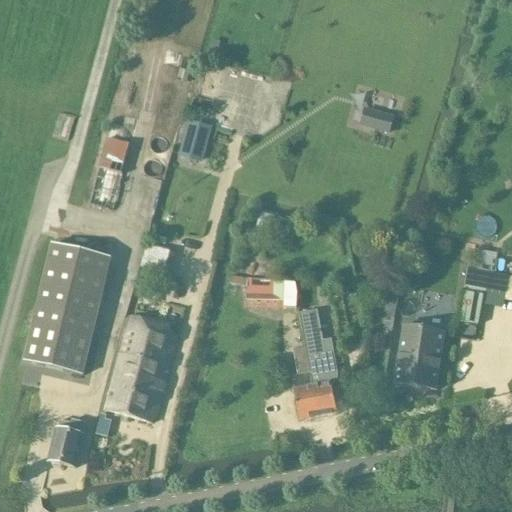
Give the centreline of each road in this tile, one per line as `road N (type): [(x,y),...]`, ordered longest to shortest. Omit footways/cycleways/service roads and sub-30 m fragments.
road 1 (unclassified): [(133,511),(511,434)]
road 2 (track): [(0,347),(36,213),(61,199),(114,0)]
